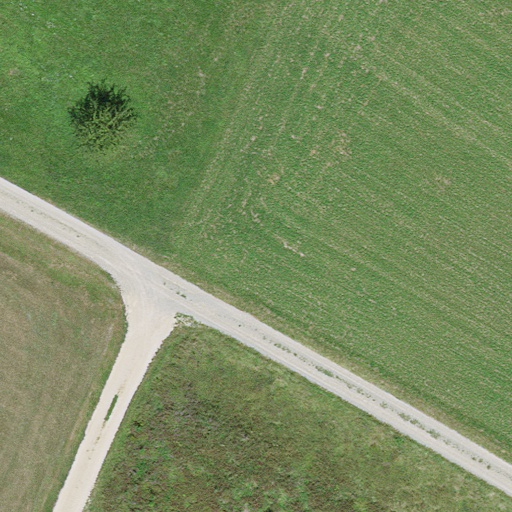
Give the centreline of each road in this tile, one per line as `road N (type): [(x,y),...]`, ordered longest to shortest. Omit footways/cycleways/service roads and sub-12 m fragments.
road 1 (track): [(511,489),(0,203)]
road 2 (track): [(157,288),(66,511)]
